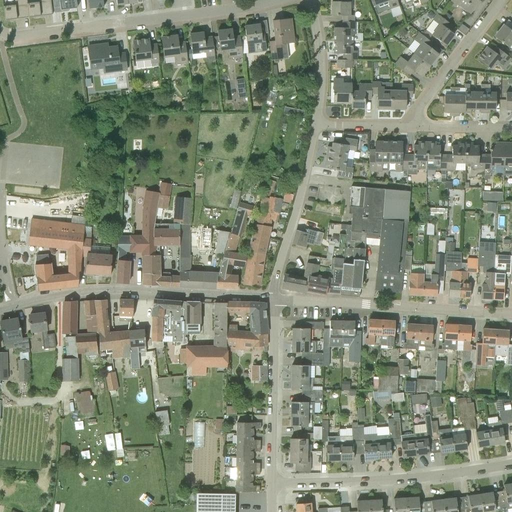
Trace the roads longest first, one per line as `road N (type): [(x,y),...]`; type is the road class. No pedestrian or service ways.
road 1 (residential): [(0,310),(106,291),(275,297)]
road 2 (residential): [(0,34),(274,0)]
road 3 (residential): [(271,482),(384,480),(511,463)]
road 4 (residential): [(275,297),(511,314)]
road 5 (residential): [(271,482),(275,297)]
road 6 (residential): [(275,297),(315,122)]
road 7 (residential): [(418,127),(420,105),(501,0)]
road 8 (residential): [(315,122),(321,53),(312,0)]
